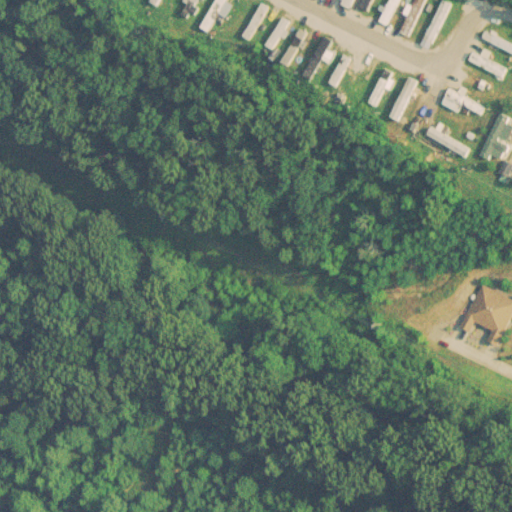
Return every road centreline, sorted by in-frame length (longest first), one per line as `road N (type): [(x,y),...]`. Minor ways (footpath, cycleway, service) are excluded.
road 1 (residential): [(445,69),(304,0)]
road 2 (residential): [(427,110),(481,9),(511,8)]
